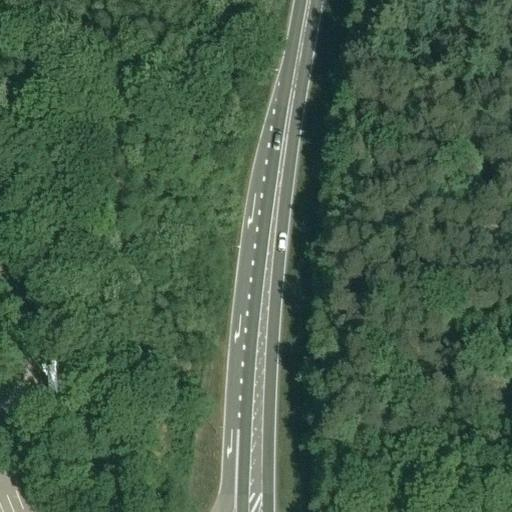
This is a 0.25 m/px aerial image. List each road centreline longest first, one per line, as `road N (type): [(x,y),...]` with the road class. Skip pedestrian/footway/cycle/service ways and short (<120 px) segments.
road 1 (primary): [(257,511),(258,353),(309,0)]
road 2 (unclassified): [(0,415),(21,347),(0,272)]
